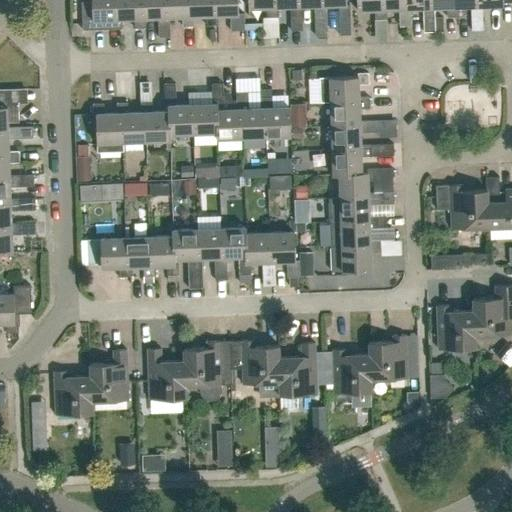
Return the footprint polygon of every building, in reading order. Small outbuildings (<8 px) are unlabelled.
[(122,18),(118,18),(116,0),(91,0),(92,1),(82,1),(83,30),(122,28),(122,18)] [(142,18),(140,0),(116,0),(118,18),(122,18),(134,18),(135,28),(146,27),(146,17),(142,18)] [(159,37),(170,37),(170,16),(166,17),(165,0),(140,0),(142,18),(146,17),(158,17),(159,37)] [(165,0),(166,17),(170,16),(182,16),(183,26),(194,26),(194,16),(190,16),(188,0),(165,0)] [(218,25),(218,15),(214,15),(212,0),(188,0),(190,16),(194,16),(206,15),(207,25),(218,25)] [(239,13),(238,0),(212,0),(214,15),(218,15),(230,14),(230,30),(244,30),(244,13),(239,13)] [(267,17),(278,17),(278,7),(274,7),(273,0),(248,0),(248,8),(266,7),(267,17)] [(273,0),(274,7),(278,7),(290,6),(291,30),(303,30),(302,6),(298,6),(297,0),(273,0)] [(302,6),(314,5),(315,35),(327,35),(326,5),(322,5),(321,0),(297,0),(298,6),(302,6)] [(347,4),(346,0),(321,0),(322,5),(326,5),(338,5),(339,35),(351,34),(350,4),(347,4)] [(381,0),(356,0),(357,10),(375,9),(375,19),(387,19),(386,9),(382,9),(381,0)] [(406,0),(381,0),(382,9),(386,9),(399,8),(400,26),(411,25),(410,8),(407,8),(406,0)] [(406,0),(407,8),(410,8),(423,8),(424,32),(435,31),(434,7),(430,7),(429,0),(406,0)] [(447,7),(447,17),(459,16),(458,6),(454,7),(453,0),(429,0),(430,7),(434,7),(447,7)] [(453,0),(454,7),(458,6),(471,6),(472,30),(483,30),(482,6),(478,6),(477,0),(453,0)] [(368,72),(358,73),(358,76),(329,77),(319,77),(320,103),(330,103),(330,102),(359,101),(359,97),(359,84),(369,84),(368,72)] [(170,134),(171,134),(194,133),(193,104),(189,104),(176,104),(175,83),(164,83),(165,106),(167,106),(168,111),(169,111),(170,134)] [(216,132),(217,138),(242,137),(241,108),(237,108),(236,100),(231,101),(231,96),(228,93),(224,93),(223,83),(212,83),(212,103),(218,103),(218,109),(217,109),(218,132),(216,132)] [(0,131),(8,131),(8,127),(8,122),(19,122),(18,102),(8,102),(7,89),(0,88),(0,131)] [(260,97),(272,97),(271,88),(260,89),(260,97)] [(261,107),(248,108),(248,92),(236,92),(236,100),(237,108),(241,108),(242,137),(266,136),(265,107),(261,107)] [(194,133),(216,132),(218,132),(217,109),(218,109),(218,103),(212,103),(200,104),(200,94),(188,94),(189,104),(193,104),(194,133)] [(370,108),(369,96),(359,97),(359,101),(330,102),(330,103),(331,126),(360,125),(360,121),(360,108),(370,108)] [(266,136),(291,136),(290,106),(272,107),(272,97),(260,97),(261,107),(265,107),(266,136)] [(146,141),(170,140),(171,140),(171,134),(170,134),(169,111),(168,111),(152,111),(152,101),(140,102),(141,112),(145,112),(146,141)] [(122,141),(123,141),(146,141),(145,112),(141,112),(128,112),(128,102),(116,103),(117,113),(121,112),(122,141)] [(104,103),(92,103),(93,114),(96,114),(97,152),(123,151),(123,141),(122,141),(121,112),(117,113),(104,113),(104,103)] [(361,145),(361,132),(379,131),(379,120),(360,121),(360,125),(331,126),(332,150),(361,149),(361,145)] [(8,131),(0,131),(0,155),(9,155),(9,151),(9,138),(33,137),(32,126),(8,127),(8,131)] [(86,144),(76,145),(76,156),(87,156),(86,144)] [(362,173),(362,172),(361,156),(394,155),(393,144),(361,145),(361,149),(332,150),(333,175),(339,175),(339,174),(362,173)] [(0,179),(10,179),(10,175),(9,162),(19,162),(19,151),(9,151),(9,155),(0,155),(0,179)] [(267,172),(279,172),(278,158),(267,159),(267,172)] [(368,168),(368,171),(362,172),(362,173),(339,174),(339,175),(340,198),(369,197),(369,192),(368,180),(393,179),(392,168),(368,168)] [(89,170),(77,171),(77,180),(90,180),(89,170)] [(34,174),(20,175),(10,175),(10,179),(0,179),(0,203),(11,203),(11,199),(10,186),(34,185),(34,174)] [(289,176),(268,177),(268,191),(289,190),(289,176)] [(511,188),(505,189),(505,192),(499,192),(499,176),(486,177),(486,189),(487,189),(488,227),(511,226),(511,188)] [(206,179),(196,180),(197,189),(206,189),(206,179)] [(122,183),(80,185),(81,200),(122,198),(122,183)] [(135,183),(124,183),(125,194),(136,194),(135,183)] [(488,227),(487,189),(486,189),(463,190),(463,184),(436,185),(437,209),(451,209),(451,228),(488,227)] [(329,198),(330,222),(370,221),(370,216),(369,204),(394,203),(393,192),(369,192),(369,197),(340,198),(329,198)] [(34,198),(21,199),(11,199),(11,203),(0,203),(0,227),(12,227),(12,223),(11,210),(35,210),(34,198)] [(370,228),(387,227),(386,216),(370,216),(370,221),(330,222),(331,246),(371,244),(370,240),(370,228)] [(12,234),(36,234),(36,222),(12,223),(12,227),(0,227),(0,252),(13,252),(12,234)] [(239,274),(251,274),(250,262),(245,262),(245,256),(246,256),(245,233),(246,233),(246,227),(221,228),(222,257),(226,257),(238,256),(239,274)] [(198,258),(202,258),(214,257),(215,273),(227,273),(226,257),(222,257),(221,228),(197,229),(198,258)] [(197,229),(172,230),(172,235),(173,235),(174,259),(175,258),(187,258),(188,288),(203,287),(202,258),(198,258),(197,229)] [(295,260),(294,231),(269,232),(270,261),(274,261),(287,261),(287,277),(289,277),(298,277),(299,277),(298,260),(295,260)] [(262,261),(263,285),(275,285),(274,261),(270,261),(269,232),(246,233),(245,233),(246,256),(245,256),(245,262),(250,262),(262,261)] [(167,275),(179,274),(178,264),(175,264),(175,258),(174,259),(173,235),(172,235),(149,236),(150,265),(154,265),(167,265),(167,275)] [(143,276),(155,275),(154,265),(150,265),(149,236),(125,237),(126,266),(130,266),(143,266),(143,276)] [(300,260),(321,261),(322,237),(301,236),(300,260)] [(119,277),(131,276),(130,266),(126,266),(125,237),(100,238),(101,267),(119,266),(119,277)] [(381,251),(380,240),(370,240),(371,244),(331,246),(332,271),(371,270),(371,252),(381,251)] [(299,265),(299,277),(312,276),(311,265),(299,265)] [(298,285),(298,277),(289,277),(289,286),(298,285)] [(496,297),(473,298),(473,310),(474,310),(475,335),(511,334),(510,317),(511,317),(511,283),(496,284),(496,297)] [(13,285),(14,293),(0,293),(0,322),(7,322),(7,332),(18,332),(18,325),(19,325),(19,313),(31,313),(30,285),(13,285)] [(450,305),(437,305),(438,349),(476,348),(475,335),(474,310),(473,310),(450,311),(450,305)] [(393,341),(369,341),(369,353),(370,353),(371,379),(407,378),(406,334),(393,335),(393,341)] [(261,383),(262,394),(280,394),(279,382),(280,382),(279,357),(279,345),(255,345),(255,339),(242,340),(243,383),(261,383)] [(208,347),(184,348),(184,360),(185,360),(186,385),(200,385),(200,390),(200,392),(201,393),(202,395),(202,396),(204,397),(205,398),(206,399),(208,400),(209,400),(211,400),(214,400),(217,399),(219,397),(220,395),(221,393),(221,391),(221,389),(221,384),(222,384),(232,383),(230,341),(221,342),(221,341),(207,341),(208,347)] [(315,342),(302,343),(302,356),(279,357),(280,382),(279,382),(280,394),(280,408),(281,408),(281,407),(298,407),(298,394),(317,393),(315,342)] [(161,361),(161,348),(148,348),(149,399),(187,397),(186,385),(185,360),(184,360),(161,361)] [(346,348),(333,349),(335,392),(372,391),(371,379),(370,353),(369,353),(346,354),(346,348)] [(92,401),(128,399),(127,349),(113,349),(114,362),(90,363),(90,375),(91,375),(92,401)] [(56,414),(92,413),(93,413),(92,401),(91,375),(90,375),(68,376),(67,370),(54,370),(56,414)] [(45,428),(44,400),(30,401),(31,429),(45,428)] [(231,450),(216,450),(216,464),(231,464),(231,450)] [(279,451),(264,452),(265,466),(279,466),(279,451)]
